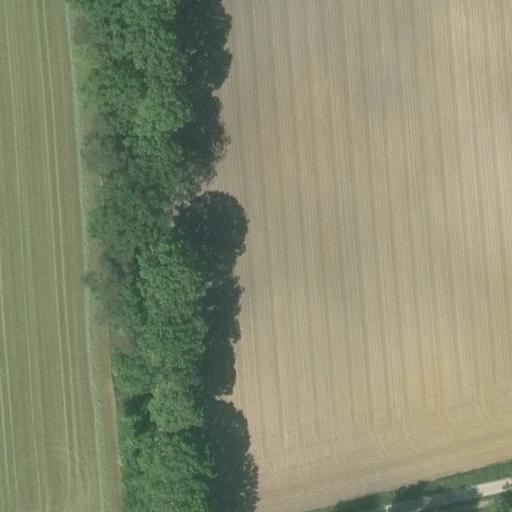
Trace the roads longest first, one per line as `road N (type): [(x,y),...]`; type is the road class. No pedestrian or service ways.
road 1 (unclassified): [(165,511),(126,0)]
road 2 (track): [(511,483),(389,511)]
